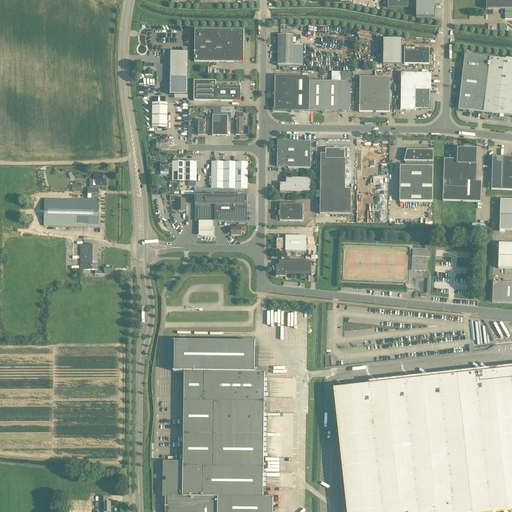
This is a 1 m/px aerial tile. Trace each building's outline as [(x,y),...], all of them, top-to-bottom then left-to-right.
[(387,0),(388,8),(408,9),(408,0),(387,0)] [(416,0),(416,2),(416,18),(435,18),(435,5),(436,5),(435,0),(416,0)] [(511,0),(486,0),(486,9),(505,9),(505,19),(511,19),(511,0)] [(194,62),(243,62),(244,30),(195,29),(194,62)] [(278,35),(278,65),(303,66),(303,46),(293,45),(293,35),(278,35)] [(402,40),(384,40),(383,65),(401,65),(402,40)] [(404,48),(404,64),(429,65),(429,49),(404,48)] [(189,52),(171,52),(170,95),(188,96),(189,52)] [(511,59),(465,54),(458,109),(511,115),(511,59)] [(154,64),(144,64),(144,72),(145,72),(145,75),(152,75),(152,72),(154,72),(154,71),(158,71),(158,65),(154,65),(154,64)] [(415,111),(415,109),(415,90),(429,90),(431,90),(431,74),(401,73),(401,110),(415,111)] [(309,111),(310,81),(310,79),(307,76),(275,75),(275,93),(273,95),(275,96),(274,108),(277,110),(289,111),(290,112),(292,111),(309,111)] [(390,78),(375,78),(360,77),(360,106),(359,113),(389,113),(390,106),(390,78)] [(194,101),(240,101),(241,86),(216,86),(216,81),(194,81),(194,101)] [(347,81),(310,81),(309,111),(321,111),(323,113),(324,111),(349,111),(350,84),(347,81)] [(429,101),(429,90),(415,90),(415,109),(421,109),(421,111),(431,111),(431,101),(429,101)] [(168,103),(152,103),(152,128),(167,128),(168,103)] [(236,117),(236,135),(249,135),(249,126),(243,126),(243,117),(243,113),(236,113),(236,117)] [(213,116),(213,136),(228,136),(228,116),(213,116)] [(311,142),(289,142),(289,141),(277,140),(277,167),(288,167),(288,168),(310,169),(311,142)] [(157,141),(156,149),(168,150),(168,143),(164,143),(164,141),(157,141)] [(386,145),(369,145),(369,159),(386,159),(386,145)] [(476,181),(477,163),(476,163),(476,149),(458,148),(458,159),(444,158),(443,200),(481,201),(481,181),(476,181)] [(345,190),(346,159),(345,159),(345,150),(326,149),(326,154),(321,154),(320,214),(351,215),(351,190),(345,190)] [(400,166),(400,202),(432,202),(433,151),(407,150),(404,161),(406,162),(406,167),(400,166)] [(491,190),(511,190),(511,157),(492,157),(491,190)] [(172,167),(172,182),(196,182),(196,162),(172,162),(172,164),(169,164),(169,163),(160,163),(160,171),(161,171),(161,174),(166,175),(166,172),(169,172),(169,167),(172,167)] [(247,190),(248,163),(212,162),(211,189),(247,190)] [(99,193),(100,186),(106,186),(106,180),(102,180),(103,173),(93,173),(93,179),(96,179),(96,187),(87,187),(87,194),(87,200),(43,199),(43,225),(97,226),(98,193),(99,193)] [(280,184),(280,194),(310,195),(310,179),(286,178),(286,184),(280,184)] [(380,187),(380,192),(381,192),(381,195),(388,196),(388,187),(380,187)] [(185,211),(186,199),(178,199),(178,196),(170,196),(170,201),(177,201),(177,211),(179,211),(179,212),(183,212),(184,211),(185,211)] [(511,199),(500,199),(500,229),(511,229),(511,199)] [(199,221),(213,221),(247,221),(247,205),(229,205),(229,202),(220,202),(220,205),(195,205),(195,221),(199,221)] [(280,215),(280,220),(303,220),(303,203),(280,203),(280,211),(279,211),(279,215),(280,215)] [(213,221),(199,221),(199,234),(212,234),(213,221)] [(231,228),(231,235),(241,236),(241,231),(245,231),(245,225),(236,225),(236,229),(231,228)] [(274,246),(276,247),(276,249),(283,249),(283,247),(285,247),(285,251),(306,251),(306,236),(286,236),(286,240),(283,240),(283,239),(276,239),(276,242),(275,242),(274,246)] [(511,267),(511,242),(499,242),(498,267),(511,267)] [(94,274),(111,274),(111,266),(99,266),(99,261),(96,261),(96,245),(80,245),(79,270),(94,270),(94,274)] [(425,271),(426,257),(429,257),(429,251),(412,251),(412,257),(414,257),(413,271),(425,271)] [(286,276),(286,273),(311,274),(311,261),(280,260),(280,264),(277,264),(277,276),(286,276)] [(511,282),(493,282),(492,302),(511,303),(511,282)] [(184,372),(183,462),(163,461),(163,477),(166,477),(166,481),(163,481),(163,497),(168,497),(168,507),(167,511),(272,511),(273,498),(263,498),(265,373),(254,373),(255,343),(175,341),(174,372),(184,372)] [(511,511),(511,368),(334,388),(346,511),(511,511)] [(103,511),(110,511),(110,502),(107,502),(107,497),(100,497),(100,502),(104,502),(103,511),(104,511),(103,511)]
